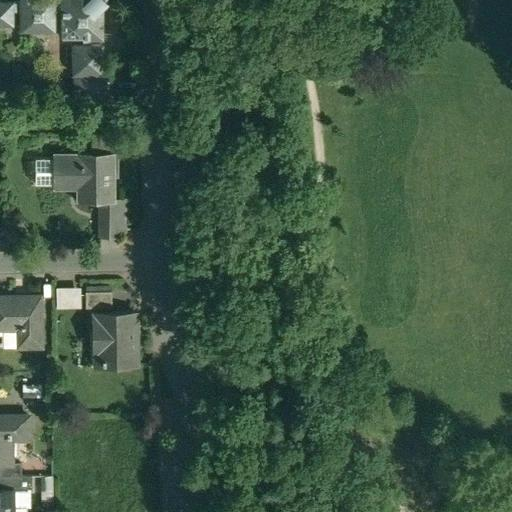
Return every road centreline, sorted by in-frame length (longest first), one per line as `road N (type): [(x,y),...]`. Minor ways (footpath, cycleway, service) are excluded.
road 1 (residential): [(168,266),(148,0)]
road 2 (residential): [(188,511),(168,266)]
road 3 (residential): [(168,266),(0,269)]
